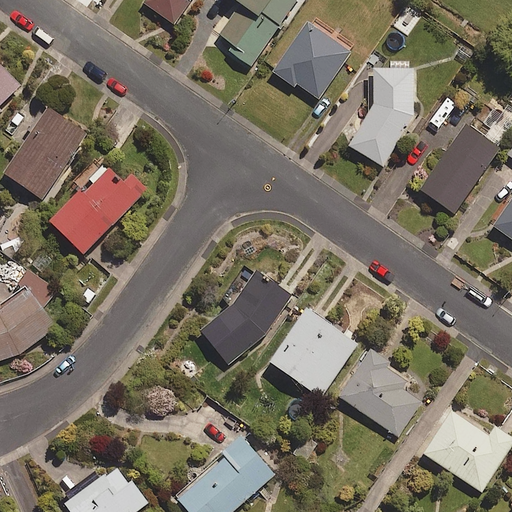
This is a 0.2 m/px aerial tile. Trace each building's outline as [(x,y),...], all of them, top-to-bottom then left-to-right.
[(191,0),(144,0),(141,6),(173,27),(191,0)] [(233,0),(239,4),(218,35),(236,47),(231,54),(249,67),(294,0),(233,0)] [(317,18),(311,27),(304,22),(273,69),(317,99),(349,52),(337,44),(343,35),(317,18)] [(382,166),(412,115),(412,61),(387,61),(387,69),(365,69),(365,112),(346,145),(382,166)] [(0,102),(18,85),(0,66),(0,102)] [(481,136),(498,147),(511,127),(511,104),(499,96),(486,116),(492,120),(481,136)] [(84,135),(46,109),(2,173),(40,199),(84,135)] [(481,136),(464,123),(418,189),(452,213),(498,147),(481,136)] [(511,139),(503,152),(511,158),(511,139)] [(121,183),(105,167),(49,222),(81,254),(146,190),(130,174),(121,183)] [(511,197),(492,226),(511,240),(511,197)] [(45,306),(56,290),(28,270),(17,285),(26,291),(0,308),(0,359),(21,353),(58,325),(45,306)] [(228,365),(268,331),(290,293),(251,270),(231,304),(199,331),(228,365)] [(355,344),(303,309),(267,362),(319,398),(355,344)] [(387,359),(370,348),(337,396),(396,436),(420,402),(401,389),(407,381),(383,365),(387,359)] [(511,442),(511,438),(455,402),(422,454),(480,492),(511,442)] [(232,511),(279,472),(245,433),(224,451),(227,454),(179,497),(192,511),(232,511)] [(318,445),(305,435),(291,453),(304,462),(318,445)] [(136,511),(151,501),(123,464),(104,478),(100,472),(64,499),(74,511),(136,511)]
